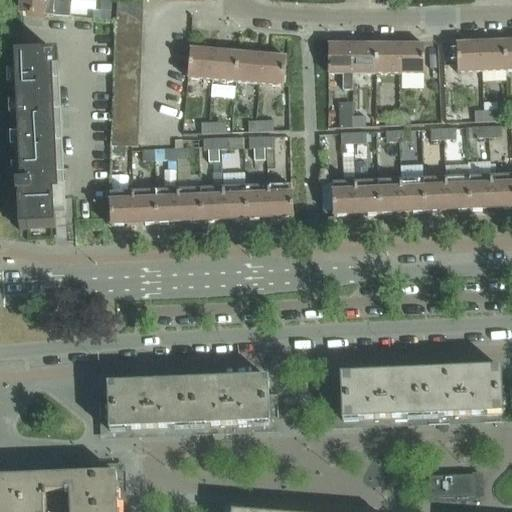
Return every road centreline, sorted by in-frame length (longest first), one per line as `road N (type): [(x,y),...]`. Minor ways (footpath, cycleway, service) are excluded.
road 1 (secondary): [(0,352),(511,325)]
road 2 (secondary): [(511,268),(0,292)]
road 3 (residential): [(348,17),(478,15)]
